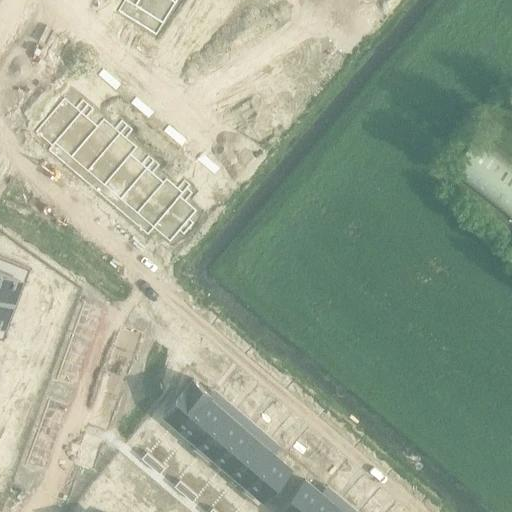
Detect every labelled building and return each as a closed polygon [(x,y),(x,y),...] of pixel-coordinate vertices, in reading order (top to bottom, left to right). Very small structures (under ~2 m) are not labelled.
[(170,0),(122,0),(124,1),(117,12),(156,36),(176,4),(170,0)] [(103,69),(98,75),(107,83),(112,77),(103,69)] [(112,77),(107,83),(116,91),(121,84),(112,77)] [(136,97),(131,103),(140,111),(145,105),(136,97)] [(64,98),(35,133),(52,147),(54,145),(82,113),(76,108),(64,98)] [(83,100),(76,108),(82,113),(88,105),(83,100)] [(88,105),(82,113),(87,118),(94,110),(88,105)] [(145,105),(140,111),(149,119),(154,112),(145,105)] [(82,113),(54,145),(71,159),(98,127),(87,118),(82,113)] [(98,127),(71,159),(87,173),(121,133),(115,128),(104,119),(98,127)] [(122,120),(115,128),(121,133),(127,125),(122,120)] [(127,125),(121,133),(126,138),(133,130),(127,125)] [(169,125),(164,132),(173,139),(178,133),(169,125)] [(121,133),(87,173),(104,187),(131,155),(137,147),(126,138),(121,133)] [(178,133),(173,139),(182,147),(187,140),(178,133)] [(511,163),(479,137),(450,172),(511,220),(511,163)] [(202,153),(196,159),(206,167),(211,161),(202,153)] [(131,155),(104,187),(120,201),(147,169),(141,164),(131,155)] [(148,156),(141,164),(147,169),(154,161),(148,156)] [(154,161),(147,169),(153,174),(160,166),(154,161)] [(211,161),(206,167),(215,175),(220,168),(211,161)] [(147,169),(120,201),(137,214),(164,183),(153,174),(147,169)] [(164,183),(137,214),(153,228),(183,193),(177,188),(167,179),(164,183)] [(184,180),(177,188),(183,193),(187,189),(190,185),(184,180)] [(187,189),(183,193),(189,198),(193,194),(187,189)] [(183,193),(153,228),(170,243),(180,232),(184,236),(194,224),(190,220),(197,211),(186,202),(189,198),(183,193)] [(0,296),(17,303),(30,268),(0,256),(0,296)] [(0,296),(0,337),(4,339),(17,303),(0,296)] [(193,381),(166,413),(183,428),(210,395),(193,381)] [(210,395),(183,428),(198,441),(196,444),(192,449),(193,449),(224,412),(209,398),(211,396),(210,395)] [(224,412),(193,449),(209,463),(241,426),(224,412)] [(241,426),(209,463),(210,464),(213,460),(229,473),(258,440),(241,426)] [(258,440),(229,473),(229,474),(230,473),(232,470),(248,483),(245,486),(242,491),(274,454),(258,440)] [(147,451),(142,458),(151,465),(156,459),(147,451)] [(274,454),(242,491),(259,506),(263,501),(291,468),(274,454)] [(156,459),(151,465),(160,473),(165,467),(156,459)] [(180,479),(175,485),(184,493),(189,487),(180,479)] [(278,511),(307,511),(322,495),(305,480),(278,511)] [(189,487),(184,493),(192,501),(198,495),(189,487)] [(322,495),(307,511),(335,511),(338,509),(322,495)]
